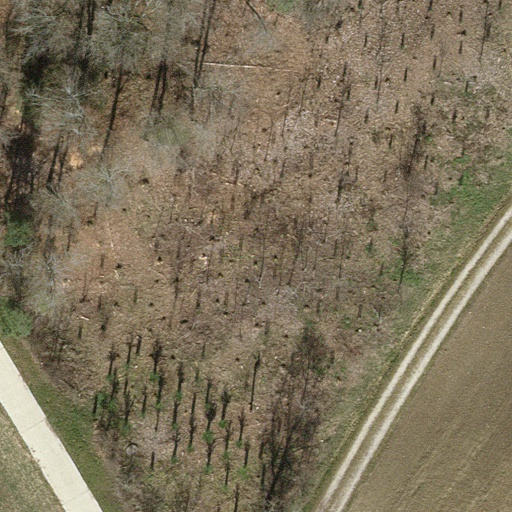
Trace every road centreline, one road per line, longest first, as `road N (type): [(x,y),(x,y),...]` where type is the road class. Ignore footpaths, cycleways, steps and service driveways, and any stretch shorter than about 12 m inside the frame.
road 1 (track): [(511,225),(389,405),(328,511)]
road 2 (track): [(0,368),(85,511)]
